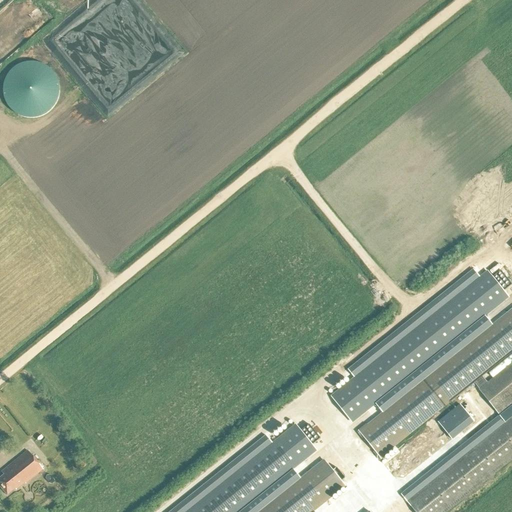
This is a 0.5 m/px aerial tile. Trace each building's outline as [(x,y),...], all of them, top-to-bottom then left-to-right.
[(16,118),(66,110),(58,61),(8,69),(16,118)] [(347,371),(354,380),(480,279),(473,270),(347,371)] [(354,380),(333,397),(354,424),(376,406),(486,318),(510,299),(505,292),(511,286),(511,284),(502,272),(494,279),(489,272),(480,279),(354,380)] [(511,362),(487,383),(482,376),(511,352),(511,309),(492,326),(382,414),(367,425),(366,424),(356,433),(380,461),(390,453),(388,451),(473,383),(478,389),(476,390),(498,416),(511,404),(511,362)] [(376,406),(382,414),(492,326),(486,318),(376,406)] [(473,423),(459,405),(437,422),(451,440),(473,423)] [(401,496),(406,502),(511,415),(511,406),(499,417),(401,496)] [(511,415),(406,502),(413,511),(447,511),(511,459),(511,415)] [(313,426),(318,432),(321,429),(316,423),(313,426)] [(243,511),(294,471),(318,452),(312,445),(320,439),(309,426),(301,432),(297,426),(272,445),(188,511),(243,511)] [(170,511),(188,511),(272,445),(265,436),(170,511)] [(43,471),(28,451),(1,472),(3,475),(0,477),(0,487),(6,496),(14,489),(15,490),(24,483),(25,485),(43,471)] [(312,511),(345,486),(324,460),(300,479),(258,511),(312,511)] [(243,511),(258,511),(300,479),(294,471),(243,511)]
